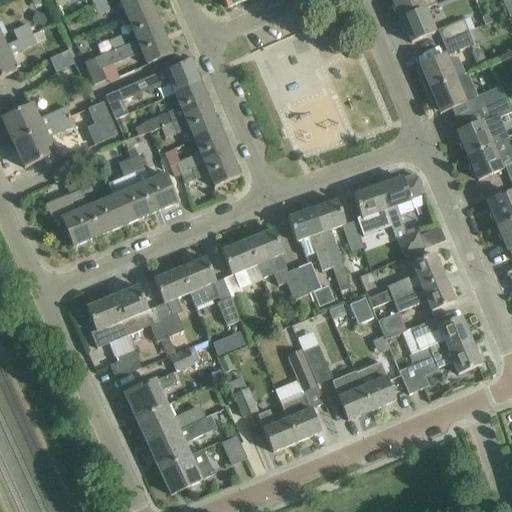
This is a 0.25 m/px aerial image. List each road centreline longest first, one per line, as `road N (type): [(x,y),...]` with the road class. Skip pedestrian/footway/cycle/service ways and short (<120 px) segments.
road 1 (residential): [(207,511),(511,383)]
road 2 (residential): [(41,291),(270,197)]
road 3 (residential): [(143,511),(41,291)]
road 4 (residential): [(511,359),(416,142)]
road 5 (residential): [(204,39),(270,197)]
road 6 (residential): [(270,197),(416,142)]
road 7 (residential): [(416,142),(362,0)]
